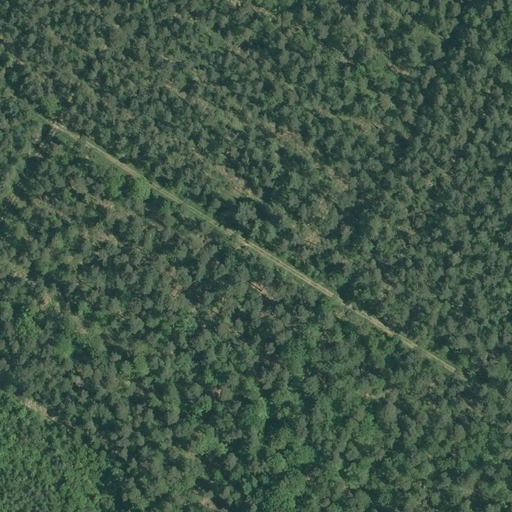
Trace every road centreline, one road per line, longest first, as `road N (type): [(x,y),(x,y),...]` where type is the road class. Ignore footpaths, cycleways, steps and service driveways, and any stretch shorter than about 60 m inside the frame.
road 1 (track): [(0,86),(511,407)]
road 2 (track): [(152,0),(0,247)]
